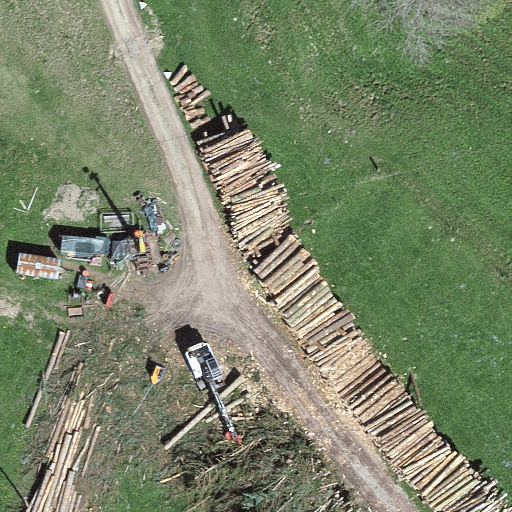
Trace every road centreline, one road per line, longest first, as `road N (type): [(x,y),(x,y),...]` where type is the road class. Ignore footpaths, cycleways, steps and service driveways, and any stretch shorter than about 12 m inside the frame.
road 1 (track): [(387,511),(226,280),(115,0)]
road 2 (track): [(0,56),(226,280)]
